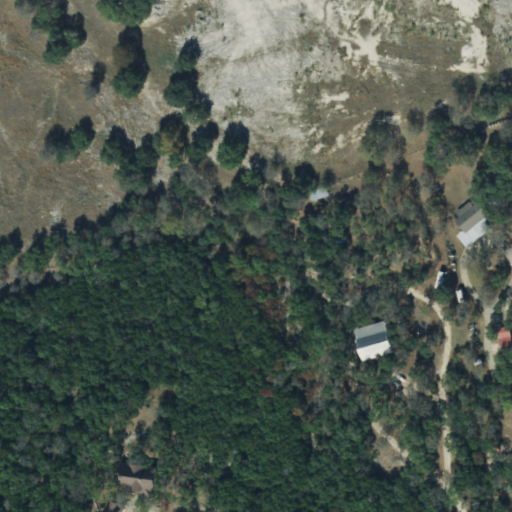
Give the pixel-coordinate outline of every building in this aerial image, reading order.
[(328,196),(325,186),(308,190),(310,200),(328,196)] [(473,198),(452,215),(472,241),(493,224),(473,198)] [(355,327),(360,359),(392,353),(386,321),(355,327)] [(510,348),(509,326),(497,326),(498,349),(510,348)] [(118,490),(152,494),(154,477),(139,475),(141,465),(122,462),(118,490)] [(119,511),(123,506),(114,501),(108,511),(119,511)]
